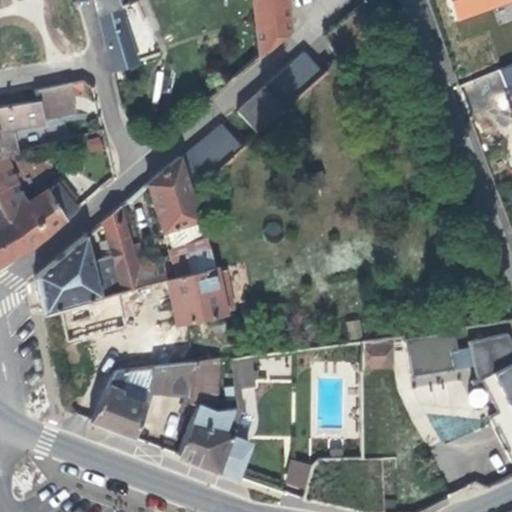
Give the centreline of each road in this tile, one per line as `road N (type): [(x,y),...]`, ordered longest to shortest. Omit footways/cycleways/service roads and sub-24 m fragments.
road 1 (residential): [(129,181),(310,29),(328,0)]
road 2 (residential): [(414,0),(511,238)]
road 3 (secondary): [(17,429),(254,511)]
road 4 (residential): [(0,83),(82,65),(94,70),(105,80),(129,181)]
road 5 (residential): [(129,181),(0,294)]
